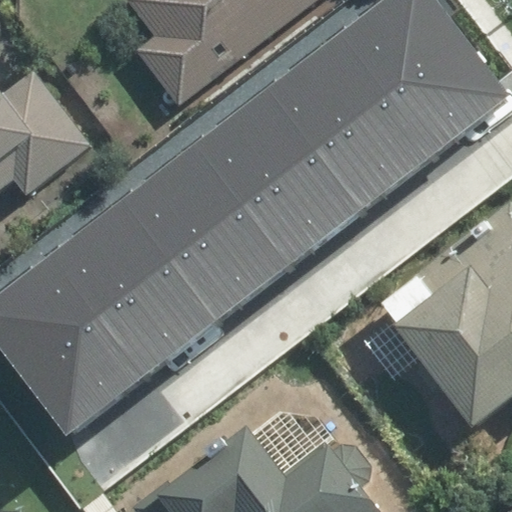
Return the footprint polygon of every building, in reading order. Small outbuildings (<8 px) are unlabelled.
[(388,0),(0,292),(0,350),(69,440),(511,106),(511,100),(435,0),(388,0)] [(138,0),(167,37),(148,52),(192,108),(331,0),(138,0)] [(17,96),(18,97),(0,111),(0,178),(16,166),(42,198),(104,149),(45,74),(17,96)] [(511,206),(421,275),(427,280),(396,302),(488,424),(511,406),(511,206)] [(147,511),(397,511),(377,482),(381,479),(382,466),(365,445),(346,443),(334,442),(298,469),(265,425),(147,511)]
